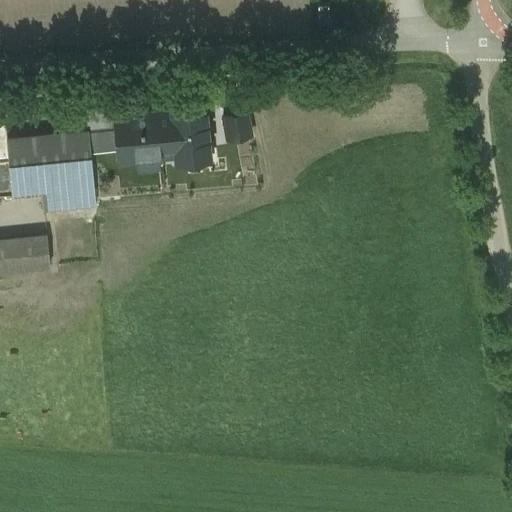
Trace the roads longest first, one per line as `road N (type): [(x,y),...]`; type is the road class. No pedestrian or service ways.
road 1 (unclassified): [(0,69),(482,42)]
road 2 (unclassified): [(482,42),(511,286)]
